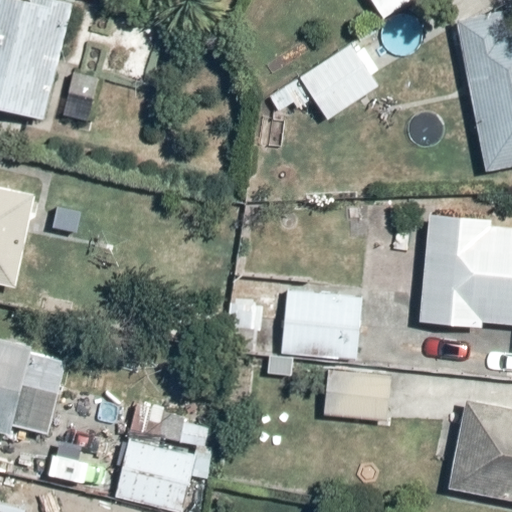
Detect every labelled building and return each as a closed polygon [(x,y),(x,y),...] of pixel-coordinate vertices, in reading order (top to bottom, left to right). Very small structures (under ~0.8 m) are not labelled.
[(0,0),(0,109),(47,121),(75,5),(53,0),(0,0)] [(456,19),(488,172),(511,166),(511,24),(509,25),(506,9),(456,19)] [(356,42),(271,98),(282,115),(312,96),(330,122),(385,85),(356,42)] [(0,283),(18,287),(38,195),(0,187),(0,283)] [(431,216),(421,324),(485,330),(485,324),(511,326),(511,231),(491,229),(492,222),(431,216)] [(359,289),(284,286),(281,354),(356,357),(359,289)] [(268,363),(272,301),(225,298),(221,360),(268,363)] [(35,349),(0,340),(0,433),(14,437),(17,427),(48,435),(67,364),(33,355),(35,349)] [(391,363),(324,360),(322,416),(389,419),(391,363)] [(135,393),(116,493),(181,505),(199,405),(135,393)] [(511,410),(469,402),(452,489),(511,501),(511,410)] [(419,427),(385,424),(381,466),(415,469),(419,427)] [(26,511),(27,510),(0,503),(0,511),(26,511)]
